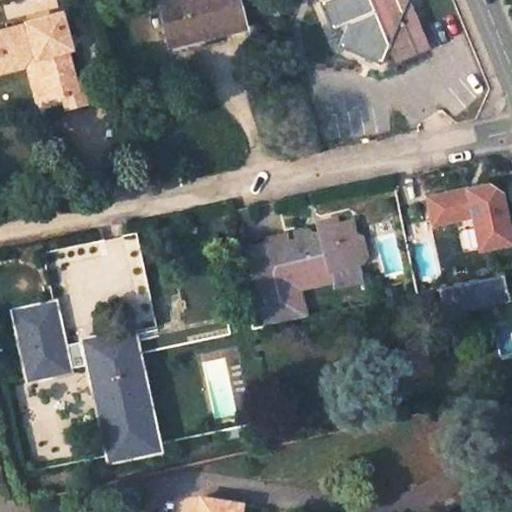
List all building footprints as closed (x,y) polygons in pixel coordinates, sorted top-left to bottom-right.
[(236,0),(174,0),(161,3),(171,47),(244,30),(236,0)] [(369,0),(392,57),(424,45),(405,0),(369,0)] [(70,51),(62,18),(61,16),(26,25),(26,28),(18,30),(0,34),(0,69),(27,62),(41,115),(84,104),(80,90),(76,91),(66,53),(70,51)] [(489,182),(425,197),(433,227),(472,220),(479,253),(511,245),(511,229),(504,192),(489,182)] [(299,288),(334,279),(332,269),(346,265),(360,261),(361,261),(365,256),(361,238),(355,234),(353,228),(351,221),(336,225),(336,224),(334,219),(318,223),(319,228),(321,235),(321,236),(311,238),(310,233),(305,232),(296,233),(298,241),(287,244),(285,236),(267,240),(279,287),(297,282),(299,288)] [(279,287),(267,240),(247,245),(266,324),(306,314),(299,288),(297,282),(279,287)] [(438,289),(444,313),(507,301),(501,275),(438,289)] [(29,377),(67,368),(56,311),(17,319),(29,377)] [(132,354),(128,338),(114,341),(118,358),(132,354)] [(114,341),(84,348),(88,364),(118,358),(114,341)] [(118,358),(88,364),(109,460),(153,451),(132,354),(118,358)] [(67,368),(29,377),(30,383),(69,375),(67,368)] [(239,511),(240,506),(198,500),(196,511),(239,511)]
